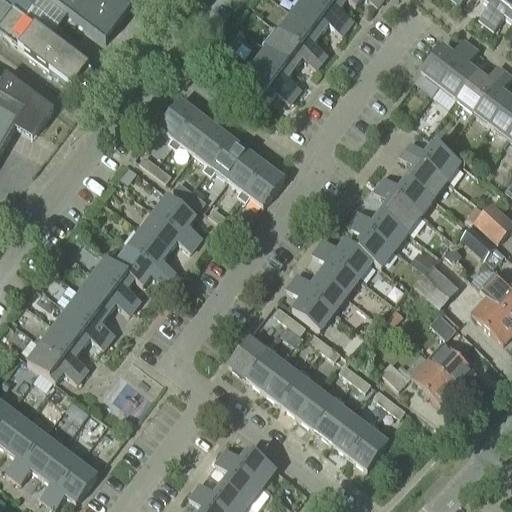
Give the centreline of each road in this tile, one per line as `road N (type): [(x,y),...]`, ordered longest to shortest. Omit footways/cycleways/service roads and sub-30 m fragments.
road 1 (residential): [(209,403),(179,374),(182,356),(309,190),(303,164),(412,21)]
road 2 (unclassified): [(211,0),(0,273)]
road 3 (residential): [(353,511),(209,403)]
road 4 (residential): [(121,511),(209,403)]
